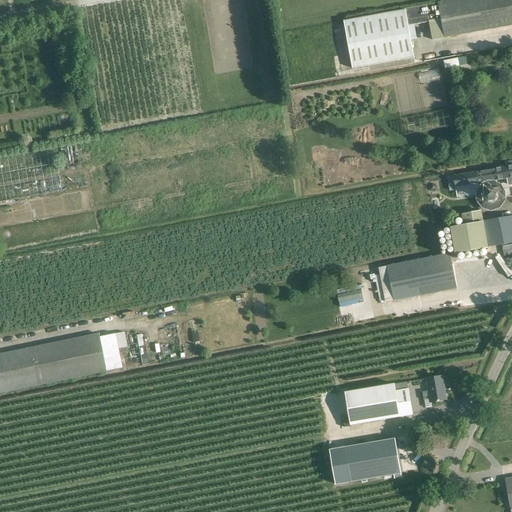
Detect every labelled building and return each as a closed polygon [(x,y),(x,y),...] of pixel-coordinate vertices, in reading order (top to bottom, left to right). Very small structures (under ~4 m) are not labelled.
[(511,0),(448,0),(438,2),(438,3),(425,5),(405,9),(344,21),(352,69),(414,58),(408,26),(428,22),(432,40),(444,38),(511,25),(511,0)] [(511,166),(494,169),(495,179),(496,180),(508,178),(509,185),(511,184),(511,166)] [(495,179),(494,169),(447,177),(450,190),(479,186),(480,194),(484,194),(485,200),(503,197),(502,187),(497,188),(496,180),(495,179)] [(455,253),(459,252),(489,247),(511,243),(511,216),(484,221),(481,211),(462,214),(464,225),(450,228),(455,253)] [(450,253),(387,266),(378,267),(380,275),(375,276),(380,302),(385,301),(385,303),(457,289),(450,253)] [(0,393),(117,369),(113,349),(109,350),(106,337),(99,338),(99,333),(0,353),(0,393)] [(426,379),(428,391),(422,392),(423,400),(430,399),(430,402),(446,399),(442,376),(426,379)] [(394,384),(345,392),(351,426),(400,417),(413,415),(408,388),(408,389),(407,382),(394,384)] [(345,448),(330,451),(336,485),(349,482),(351,482),(365,479),(380,477),(383,476),(393,475),(394,479),(401,477),(401,473),(395,440),(345,448)]
